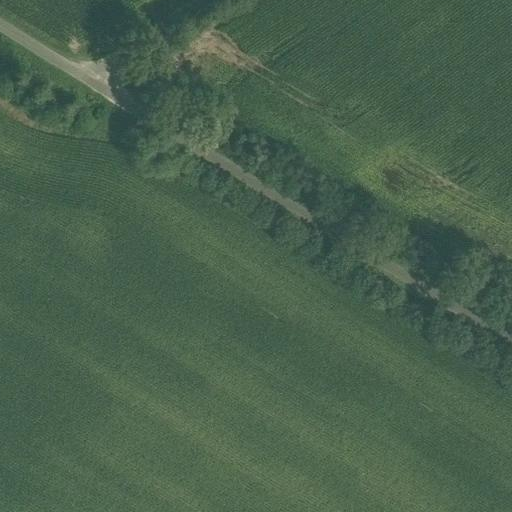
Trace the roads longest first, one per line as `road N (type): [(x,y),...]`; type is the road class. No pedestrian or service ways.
road 1 (unclassified): [(76,93),(511,367)]
road 2 (unclassified): [(76,93),(202,0)]
